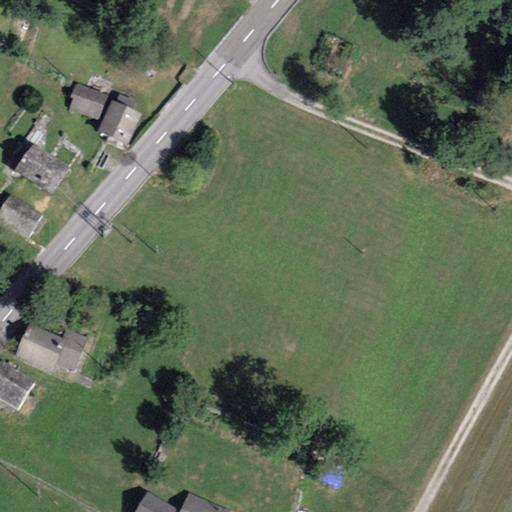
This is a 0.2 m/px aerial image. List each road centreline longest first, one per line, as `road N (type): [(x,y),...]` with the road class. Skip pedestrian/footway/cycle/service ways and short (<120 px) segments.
road 1 (tertiary): [(0,322),(276,0)]
road 2 (track): [(511,184),(271,88),(231,54)]
road 3 (track): [(416,511),(511,342)]
